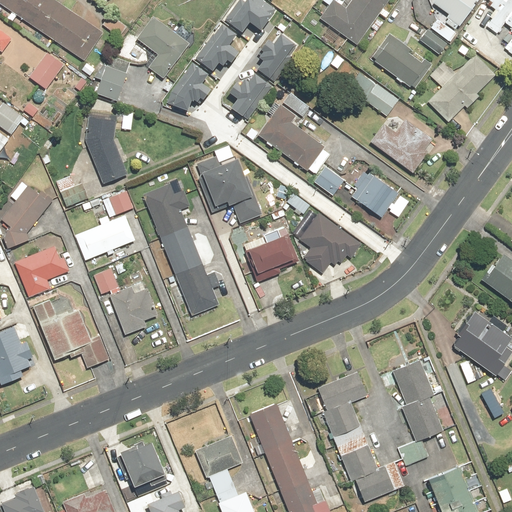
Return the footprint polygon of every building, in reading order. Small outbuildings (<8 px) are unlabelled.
[(52,0),(0,0),(0,4),(83,61),(102,33),(52,0)] [(265,0),(247,0),(231,22),(242,31),(250,21),(259,28),(275,7),(265,0)] [(319,20),(358,46),(370,28),(376,32),(382,24),(376,19),(379,15),(385,20),(390,12),(384,8),(389,0),(352,0),(346,10),(336,4),(338,0),(324,0),(323,2),(329,6),(319,20)] [(476,0),(434,0),(432,4),(447,15),(442,21),(454,30),(476,0)] [(511,4),(511,0),(486,0),(474,18),(493,32),(499,23),(511,4)] [(511,4),(499,23),(511,32),(499,49),(511,58),(511,4)] [(111,15),(103,25),(119,38),(127,29),(111,15)] [(154,16),(135,37),(152,52),(142,64),(158,78),(187,45),(154,16)] [(456,34),(437,20),(430,29),(450,43),(456,34)] [(230,44),(237,33),(220,22),(198,56),(214,66),(218,60),(221,62),(226,56),(231,59),(238,49),(230,44)] [(309,34),(301,28),(292,38),(301,45),(309,34)] [(0,51),(2,53),(12,40),(0,30),(0,51)] [(446,45),(425,30),(419,38),(440,53),(446,45)] [(265,57),(258,67),(273,77),(297,43),(281,32),(275,40),(269,36),(262,46),(265,49),(261,54),(265,57)] [(387,34),(369,58),(413,90),(430,65),(387,34)] [(63,64),(46,53),(29,80),(46,91),(63,64)] [(473,56),(455,74),(443,61),(428,75),(440,88),(427,102),(448,123),(464,107),(466,109),(478,97),(475,94),(493,76),(473,56)] [(117,102),(129,63),(108,57),(96,96),(117,102)] [(171,90),(166,103),(188,109),(191,98),(193,99),(195,97),(197,98),(201,94),(204,97),(211,87),(203,80),(209,70),(193,60),(171,90)] [(364,85),(357,94),(386,116),(398,100),(359,71),(354,78),(364,85)] [(237,96),(230,106),(247,117),(269,84),(254,73),(250,80),(246,77),(242,84),(236,80),(230,91),(237,96)] [(309,108),(290,93),(281,105),(300,119),(309,108)] [(25,129),(29,124),(3,103),(0,107),(0,127),(11,136),(19,124),(25,129)] [(280,104),(257,135),(306,172),(307,170),(313,175),(328,155),(321,150),(323,147),(291,124),(296,117),(280,104)] [(84,109),(75,107),(73,123),(82,125),(84,109)] [(87,117),(83,138),(102,185),(126,175),(112,140),(114,122),(110,121),(111,110),(93,108),(92,118),(87,117)] [(381,124),(368,142),(411,174),(435,142),(393,112),(384,126),(381,124)] [(216,157),(196,166),(213,207),(224,203),(226,208),(231,206),(238,224),(260,215),(245,178),(242,179),(234,160),(220,166),(216,157)] [(324,163),(311,182),(334,197),(345,181),(329,170),(331,167),(324,163)] [(367,174),(350,198),(380,218),(397,194),(367,174)] [(76,175),(56,182),(65,206),(86,198),(76,175)] [(15,201),(0,219),(0,222),(9,230),(0,233),(6,249),(28,241),(26,234),(53,201),(40,191),(37,194),(22,182),(9,197),(15,201)] [(168,185),(142,196),(191,316),(219,305),(212,289),(218,286),(213,274),(206,276),(179,210),(189,206),(183,190),(172,195),(168,185)] [(126,192),(102,202),(108,218),(132,209),(126,192)] [(407,202),(399,196),(388,212),(397,218),(407,202)] [(95,224),(91,212),(71,220),(75,231),(95,224)] [(360,245),(317,214),(311,223),(303,217),(290,234),(310,248),(301,261),(321,275),(329,264),(334,267),(338,261),(341,263),(346,256),(350,259),(360,245)] [(123,217),(109,222),(106,216),(97,220),(100,226),(74,237),(84,262),(133,243),(123,217)] [(284,227),(249,240),(246,231),(229,238),(242,272),(251,268),(254,274),(273,267),(274,271),(297,262),(284,227)] [(52,247),(13,262),(27,298),(49,289),(46,281),(69,272),(63,258),(57,260),(52,247)] [(511,266),(501,259),(494,268),(489,265),(479,280),(506,299),(505,301),(511,306),(511,266)] [(132,286),(118,291),(109,269),(93,275),(101,295),(108,292),(124,336),(146,328),(144,322),(155,318),(145,291),(135,294),(132,286)] [(50,299),(32,306),(53,361),(72,354),(73,357),(81,355),(86,368),(108,360),(99,336),(88,340),(76,311),(57,318),(50,299)] [(452,345),(503,383),(511,371),(504,365),(511,354),(511,353),(504,348),(510,339),(473,312),(455,336),(458,338),(452,345)] [(0,398),(8,395),(4,386),(22,378),(19,372),(29,368),(26,362),(32,359),(25,342),(18,345),(11,328),(0,332),(0,398)] [(418,360),(392,371),(405,404),(401,406),(416,442),(442,432),(429,399),(433,397),(418,360)] [(349,404),(368,396),(358,372),(317,389),(326,411),(321,413),(349,483),(353,481),(363,504),(405,486),(394,461),(376,469),(349,404)] [(497,403),(495,397),(472,407),(477,420),(497,412),(493,404),(497,403)] [(330,511),(340,507),(335,495),(330,498),(325,485),(310,491),(276,406),(249,417),(286,511),(330,511)] [(240,464),(229,437),(195,451),(206,479),(240,464)] [(149,442),(118,454),(131,489),(162,477),(149,442)] [(412,442),(397,448),(405,467),(428,457),(424,446),(415,450),(412,442)] [(438,511),(474,511),(458,469),(426,481),(438,511)] [(219,502),(216,504),(219,511),(252,511),(244,493),(237,496),(226,472),(209,480),(219,502)] [(14,498),(0,504),(0,507),(2,511),(40,511),(31,487),(13,495),(14,498)] [(511,500),(511,499),(508,488),(498,492),(503,504),(511,500)] [(83,495),(62,504),(65,511),(114,511),(105,490),(84,498),(83,495)] [(183,507),(178,493),(146,506),(148,511),(176,511),(176,510),(183,507)]
